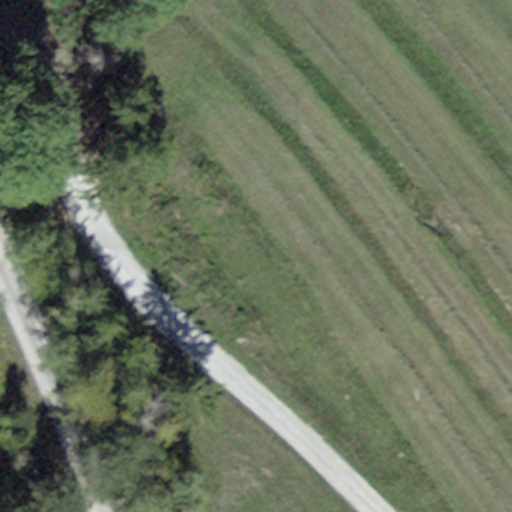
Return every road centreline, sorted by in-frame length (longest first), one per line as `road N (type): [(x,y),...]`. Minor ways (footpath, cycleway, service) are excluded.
road 1 (track): [(0,77),(45,96),(82,161),(100,238),(164,313),(382,511)]
road 2 (track): [(98,511),(57,391),(0,270)]
